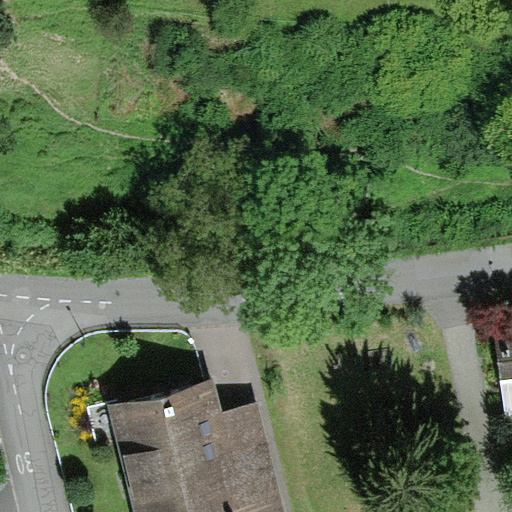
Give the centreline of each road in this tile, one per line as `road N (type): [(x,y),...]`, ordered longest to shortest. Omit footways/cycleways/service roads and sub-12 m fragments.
road 1 (residential): [(511,288),(285,306),(11,301)]
road 2 (residential): [(11,301),(44,511)]
